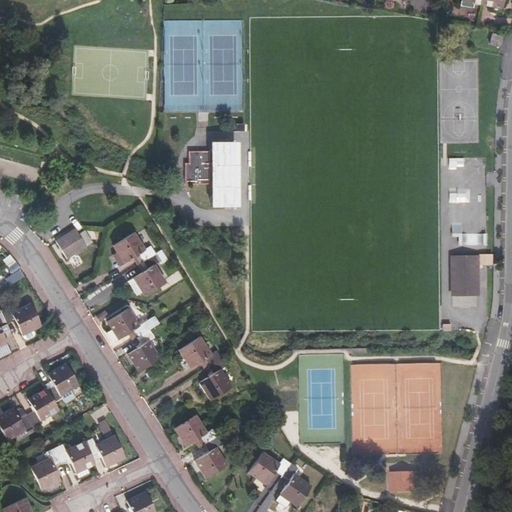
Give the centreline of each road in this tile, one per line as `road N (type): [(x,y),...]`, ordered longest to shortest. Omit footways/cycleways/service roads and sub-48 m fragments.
road 1 (tertiary): [(511,300),(461,511)]
road 2 (residential): [(79,333),(161,462)]
road 3 (residential): [(0,226),(30,256),(79,333)]
